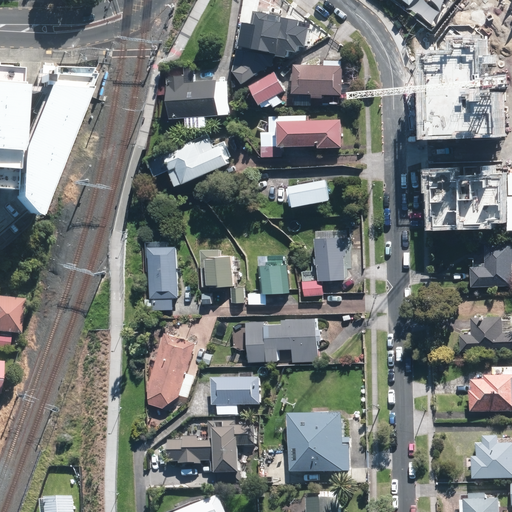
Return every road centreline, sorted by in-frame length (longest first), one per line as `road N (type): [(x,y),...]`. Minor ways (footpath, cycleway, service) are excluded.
road 1 (residential): [(404,511),(392,75),(379,39),(339,0)]
road 2 (secondary): [(162,0),(104,32),(0,35)]
